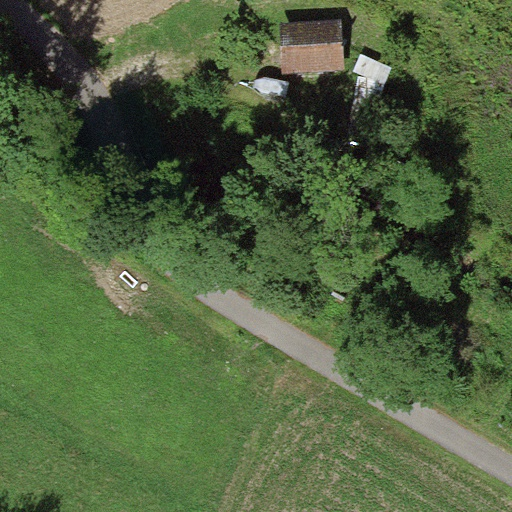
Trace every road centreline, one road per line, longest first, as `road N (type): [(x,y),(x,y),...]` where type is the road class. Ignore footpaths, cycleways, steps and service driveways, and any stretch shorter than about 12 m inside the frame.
road 1 (track): [(511,476),(173,277),(135,217),(101,114),(0,11)]
road 2 (track): [(226,84),(156,77),(101,114)]
